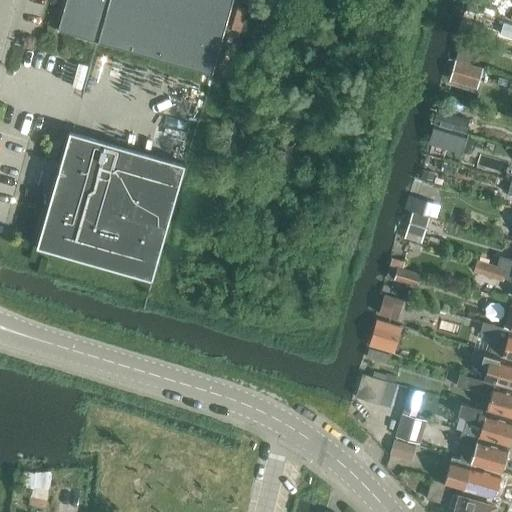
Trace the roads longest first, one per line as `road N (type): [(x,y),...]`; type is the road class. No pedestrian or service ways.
road 1 (unclassified): [(288,430),(0,328)]
road 2 (unknown): [(0,83),(160,129)]
road 3 (unclassified): [(387,511),(288,430)]
